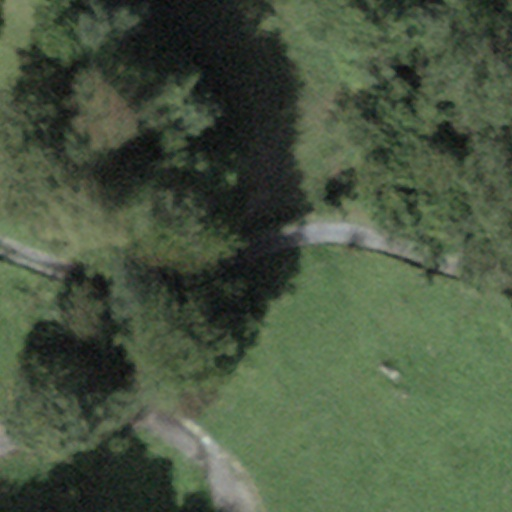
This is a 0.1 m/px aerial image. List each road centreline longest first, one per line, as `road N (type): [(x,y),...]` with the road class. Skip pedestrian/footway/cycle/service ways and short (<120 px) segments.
road 1 (track): [(511,287),(330,231),(171,278),(99,280),(0,250)]
road 2 (track): [(0,438),(92,411),(155,421),(220,470),(238,511)]
